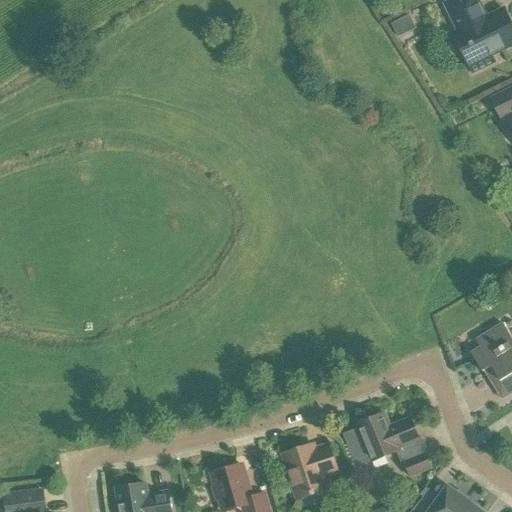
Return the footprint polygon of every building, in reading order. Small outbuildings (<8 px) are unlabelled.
[(485,19),(479,6),(475,0),(455,0),(446,5),(462,38),(457,40),(472,71),(493,61),(490,55),(511,44),(511,39),(506,27),(510,25),(503,10),(485,19)] [(511,87),(490,98),(500,118),(505,115),(511,129),(511,87)] [(511,340),(502,325),(483,337),(487,344),(471,355),(482,373),(491,368),(500,381),(496,384),(505,398),(511,393),(511,340)] [(390,427),(385,414),(341,432),(355,467),(370,461),(371,463),(400,451),(399,449),(419,441),(410,419),(390,427)] [(314,452),(312,446),(284,455),(298,500),(327,491),(322,477),(337,472),(329,447),(314,452)] [(410,478),(431,469),(424,455),(404,463),(410,478)] [(251,499),(241,466),(212,474),(223,511),(225,511),(242,507),(243,511),(269,511),(265,495),(251,499)] [(147,497),(145,485),(116,490),(119,508),(117,508),(117,511),(171,511),(168,493),(147,497)] [(459,511),(469,498),(459,491),(456,494),(447,487),(434,506),(423,498),(411,511),(459,511)] [(0,511),(44,511),(42,491),(6,496),(7,508),(0,509),(0,511)] [(469,498),(459,511),(481,511),(477,509),(479,506),(469,498)]
